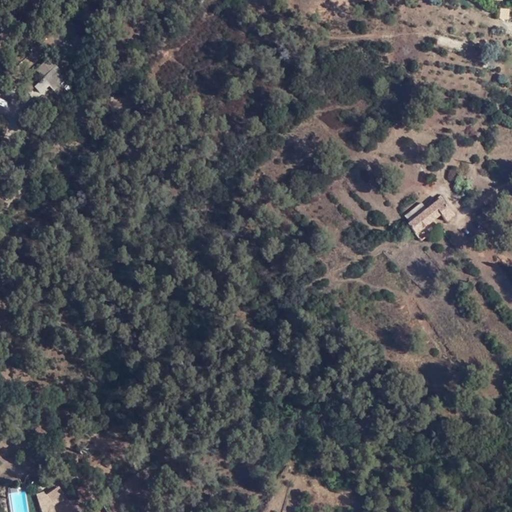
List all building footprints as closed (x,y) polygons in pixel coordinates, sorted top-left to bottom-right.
[(36,70),(54,88),(66,76),(48,57),(36,70)] [(468,183),(469,173),(460,171),(459,181),(468,183)] [(406,223),(415,235),(440,214),(446,222),(454,216),(439,197),(424,209),(409,221),(406,223)] [(424,209),(420,203),(404,214),(409,221),(424,209)] [(45,495),(53,505),(65,498),(58,486),(45,495)] [(54,511),(53,505),(45,495),(42,492),(36,494),(41,511),(54,511)]
